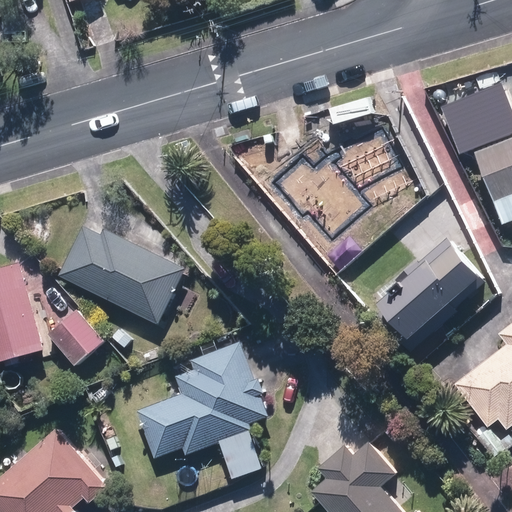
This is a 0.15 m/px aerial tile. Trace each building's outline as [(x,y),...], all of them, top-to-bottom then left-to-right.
[(10,0),(0,0),(0,55),(28,44),(10,0)] [(398,119),(344,147),(359,175),(333,189),(369,259),(400,244),(381,206),(430,181),(398,119)] [(511,135),(482,145),(507,219),(511,217),(511,135)] [(331,213),(313,177),(286,191),(304,227),(331,213)] [(93,221),(71,280),(181,322),(204,262),(93,221)] [(451,244),(385,306),(390,311),(383,317),(414,349),(454,311),(451,308),(483,278),(451,244)] [(22,258),(0,265),(0,322),(11,356),(51,343),(22,258)] [(80,311),(52,336),(79,367),(107,342),(80,311)] [(506,439),(511,433),(511,333),(456,379),(506,439)] [(148,400),(164,454),(280,420),(257,339),(201,355),(209,383),(148,400)] [(69,511),(110,474),(63,426),(0,485),(0,491),(19,511),(69,511)] [(430,511),(359,437),(315,479),(345,511),(430,511)] [(511,457),(502,468),(511,478),(511,457)]
